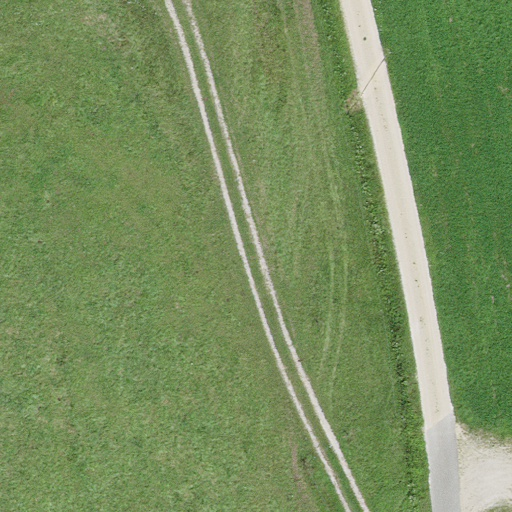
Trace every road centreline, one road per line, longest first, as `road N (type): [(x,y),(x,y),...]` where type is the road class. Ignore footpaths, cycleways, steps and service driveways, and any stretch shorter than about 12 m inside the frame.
road 1 (track): [(174,0),(271,312),(360,511)]
road 2 (track): [(347,0),(414,290),(434,439)]
